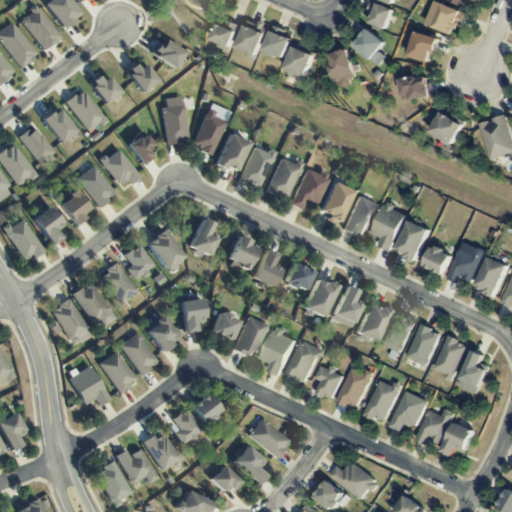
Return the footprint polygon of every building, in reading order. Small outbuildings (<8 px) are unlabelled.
[(78,15),(66,0),(44,0),(41,3),(60,28),(78,15)] [(476,0),(447,0),(473,10),(476,0)] [(395,10),(372,1),(367,14),(373,16),(370,24),(387,30),(395,10)] [(465,13),(435,1),(426,25),(455,36),(465,13)] [(39,51),(57,40),(37,7),(19,19),(39,51)] [(212,44),(232,50),(240,25),(220,18),(212,44)] [(236,51),(257,59),(270,25),(260,21),(258,25),(248,20),(236,51)] [(0,30),(0,44),(17,69),(34,56),(11,23),(0,30)] [(387,44),(365,28),(352,45),(374,62),(387,44)] [(265,53),(285,61),(293,39),(273,31),(265,53)] [(439,39),(416,32),(409,57),(431,64),(439,39)] [(147,55),(173,68),(181,52),(156,38),(147,55)] [(306,79),(316,55),(295,47),(285,71),(306,79)] [(343,85),(357,82),(350,50),(329,54),(335,82),(342,80),(343,85)] [(0,82),(12,73),(0,58),(0,82)] [(141,62),(125,73),(138,93),(155,82),(141,62)] [(101,82),(96,76),(86,84),(103,106),(119,93),(106,77),(101,82)] [(403,100),(431,97),(429,76),(400,80),(403,100)] [(83,133),(102,122),(83,90),(64,102),(83,133)] [(163,100),(164,108),(160,108),(165,145),(178,143),(178,139),(186,138),(180,97),(163,100)] [(228,113),(208,104),(190,147),(210,155),(228,113)] [(40,121),(59,144),(74,131),(56,109),(40,121)] [(464,123),(440,113),(431,135),(455,145),(464,123)] [(480,125),(492,161),(511,154),(511,134),(506,116),(480,125)] [(37,165),(53,153),(31,127),(17,139),(37,165)] [(248,143),(228,134),(212,166),(223,171),(225,167),(234,172),(248,143)] [(152,149),(144,135),(127,144),(139,166),(151,159),(147,152),(152,149)] [(0,152),(0,166),(17,187),(34,174),(10,145),(0,152)] [(252,146),(237,179),(257,188),(272,155),(252,146)] [(98,162),(119,189),(136,176),(115,149),(98,162)] [(264,192),(284,200),(299,166),(279,158),(264,192)] [(96,208),(114,195),(92,167),(75,180),(96,208)] [(305,202),(316,206),(326,176),(303,168),(290,207),(303,211),(305,202)] [(0,200),(9,195),(0,180),(0,200)] [(336,223),(351,192),(331,183),(317,213),(336,223)] [(89,211),(71,189),(55,201),(73,224),(89,211)] [(362,239),(376,206),(356,197),(342,230),(362,239)] [(405,215),(394,211),(396,206),(385,202),(374,233),(383,237),(379,247),(391,252),(405,215)] [(60,240),(54,230),(61,226),(50,208),(32,219),(48,247),(60,240)] [(1,231),(23,263),(41,251),(18,219),(1,231)] [(211,224),(200,219),(187,250),(206,258),(215,239),(206,235),(211,224)] [(397,252),(417,261),(431,230),(411,221),(397,252)] [(165,271),(182,257),(160,231),(144,244),(165,271)] [(246,272),(254,249),(246,247),(248,241),(236,236),(226,266),(246,272)] [(459,284),(461,279),(473,284),(486,252),(463,243),(448,280),(459,284)] [(146,273),(144,271),(151,267),(138,245),(122,255),(129,267),(125,269),(132,282),(146,273)] [(452,254),(432,247),(425,268),(445,275),(452,254)] [(275,255),(263,250),(249,281),(269,290),(278,270),(270,267),(275,255)] [(485,295),(495,300),(510,267),(490,257),(476,287),(487,292),(485,295)] [(97,276),(118,306),(136,293),(115,264),(97,276)] [(303,292),(310,271),(289,264),(283,285),(303,292)] [(511,307),(511,276),(503,304),(511,307)] [(321,318),(334,287),(314,279),(301,309),(321,318)] [(113,318),(87,283),(70,296),(95,331),(113,318)] [(351,303),(355,291),(341,286),(330,321),(350,328),(357,305),(351,303)] [(183,334),(195,331),(193,323),(203,321),(199,299),(177,303),(183,334)] [(70,348),(89,337),(67,300),(49,311),(70,348)] [(387,313),(367,304),(353,334),(373,343),(387,313)] [(237,320),(217,312),(208,332),(229,341),(237,320)] [(381,345),(394,350),(391,358),(398,360),(414,320),(395,312),(381,345)] [(231,350),(251,359),(266,326),(246,317),(231,350)] [(159,352),(177,339),(160,318),(143,332),(159,352)] [(407,359),(427,367),(441,334),(421,326),(407,359)] [(295,340),(284,336),(286,331),(275,327),(261,361),(270,364),(267,372),(280,377),(295,340)] [(138,376),(156,364),(135,334),(117,346),(138,376)] [(435,371),(446,375),(445,380),(453,383),(467,344),(447,337),(435,371)] [(320,352),(300,343),(285,376),(305,385),(320,352)] [(460,387),(480,394),(488,370),(481,368),(485,355),(472,351),(460,387)] [(134,382),(115,352),(97,364),(116,394),(134,382)] [(0,381),(11,376),(0,354),(0,381)] [(96,406),(106,402),(90,367),(68,377),(80,406),(93,400),(96,406)] [(321,367),(316,379),(321,382),(316,393),(333,400),(344,374),(330,368),(329,370),(321,367)] [(338,402),(358,411),(374,373),(367,370),(365,375),(352,369),(338,402)] [(385,424),(402,388),(382,379),(365,415),(385,424)] [(429,402),(406,392),(391,427),(402,432),(406,424),(417,429),(429,402)] [(188,407),(202,426),(219,412),(205,394),(188,407)] [(200,432),(184,409),(169,420),(177,431),(172,434),(180,446),(200,432)] [(430,441),(442,445),(454,414),(446,410),(443,416),(429,411),(418,442),(428,446),(430,441)] [(19,447),(15,436),(21,433),(15,414),(0,419),(0,434),(6,451),(19,447)] [(245,438),(275,458),(287,440),(258,420),(245,438)] [(466,454),(476,432),(456,423),(442,452),(454,458),(457,450),(466,454)] [(153,440),(150,436),(141,442),(160,472),(178,460),(162,435),(153,440)] [(263,461),(244,446),(230,464),(256,484),(263,475),(256,470),(263,461)] [(114,455),(128,485),(143,478),(146,483),(154,479),(140,450),(127,456),(124,451),(114,455)] [(111,508),(119,504),(117,500),(128,494),(113,463),(93,472),(111,508)] [(346,472),(338,466),(330,476),(362,500),(370,489),(372,491),(379,482),(353,463),(346,472)] [(239,483),(221,466),(209,479),(227,496),(239,483)] [(346,494),(328,481),(315,498),(333,511),(346,494)] [(498,509),(504,511),(511,511),(511,490),(509,489),(498,509)] [(177,511),(202,511),(207,502),(183,491),(174,510),(177,511)] [(424,511),(427,509),(404,497),(396,511),(424,511)] [(16,509),(17,511),(40,511),(35,500),(16,509)]
